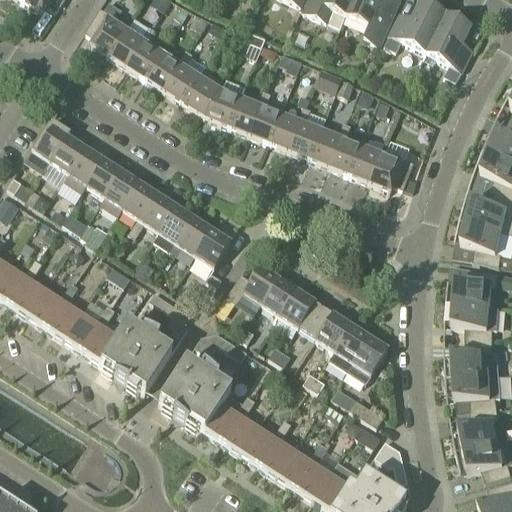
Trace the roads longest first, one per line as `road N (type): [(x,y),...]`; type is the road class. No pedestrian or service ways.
road 1 (residential): [(420,260),(207,180),(37,77)]
road 2 (residential): [(431,511),(414,343),(420,260)]
road 3 (residential): [(420,260),(472,106),(511,38)]
road 4 (residential): [(0,364),(142,458),(154,511)]
